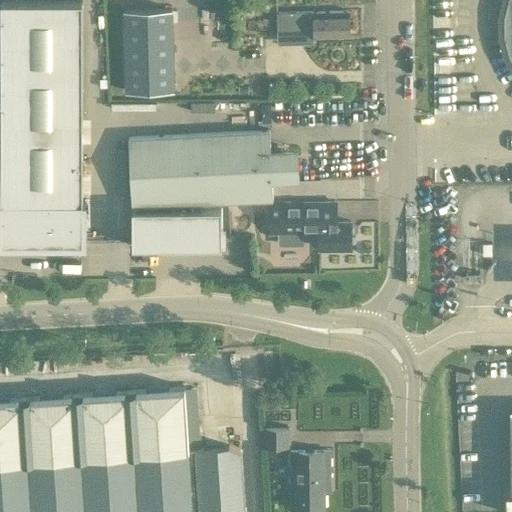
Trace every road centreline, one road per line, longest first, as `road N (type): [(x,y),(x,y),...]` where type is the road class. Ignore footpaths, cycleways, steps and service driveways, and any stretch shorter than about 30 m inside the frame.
road 1 (tertiary): [(0,320),(217,311),(374,341)]
road 2 (unclassified): [(374,341),(397,285),(397,0)]
road 3 (unknown): [(487,123),(500,287)]
road 4 (tertiary): [(406,511),(403,389),(393,357)]
road 5 (unclassified): [(393,357),(481,328),(511,328)]
